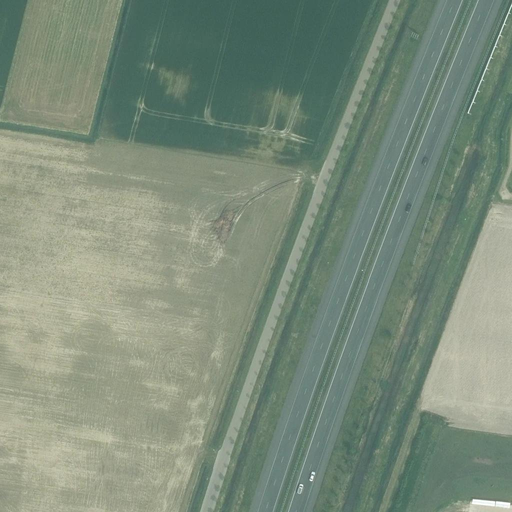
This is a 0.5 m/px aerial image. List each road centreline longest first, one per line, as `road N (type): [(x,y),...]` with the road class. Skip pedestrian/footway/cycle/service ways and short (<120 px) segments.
road 1 (motorway): [(296,511),(379,272),(487,0)]
road 2 (motorway): [(454,0),(351,261),(265,511)]
road 3 (unclassified): [(206,511),(394,0)]
